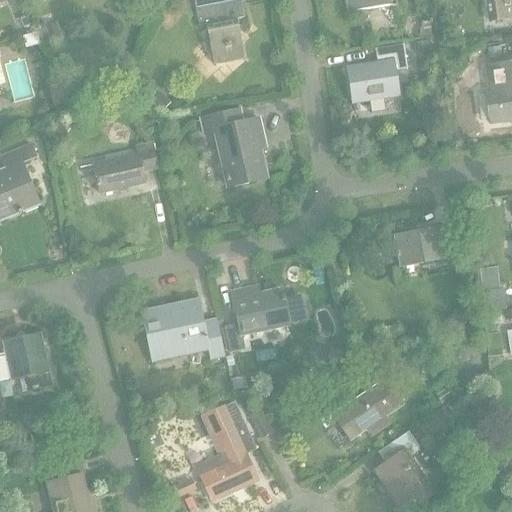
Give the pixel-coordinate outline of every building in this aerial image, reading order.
[(241,3),(228,5),(227,0),(194,0),(200,28),(206,27),(214,66),(244,60),(237,19),(244,18),(241,3)] [(385,8),(385,9),(397,7),(396,0),(348,0),(351,13),(385,8)] [(511,0),(486,0),(489,21),(511,18),(511,0)] [(411,57),(410,57),(408,45),(375,51),(377,64),(347,69),(353,104),(398,97),(394,73),(407,71),(407,70),(413,69),(411,57)] [(511,64),(488,68),(491,91),(486,92),(490,123),(501,122),(511,120),(511,64)] [(257,118),(243,122),(240,109),(200,118),(204,136),(215,133),(228,188),(265,180),(256,140),(262,138),(257,118)] [(93,164),(99,194),(144,184),(142,173),(157,169),(151,144),(135,147),(137,155),(93,164)] [(0,170),(0,219),(38,204),(21,163),(36,157),(31,145),(0,157),(5,169),(0,170)] [(454,240),(442,243),(439,228),(394,236),(400,267),(457,256),(454,240)] [(280,290),(247,297),(245,289),(230,292),(237,324),(223,327),(229,353),(244,350),(241,335),(307,321),(301,294),(282,299),(280,290)] [(216,319),(202,322),(197,299),(178,303),(179,307),(141,316),(150,356),(184,349),(186,356),(207,351),(209,360),(224,357),(216,319)] [(25,392),(51,386),(39,333),(0,341),(9,381),(22,378),(25,392)] [(390,423),(385,416),(402,404),(385,379),(332,415),(329,411),(317,419),(324,429),(336,421),(350,440),(365,430),(370,437),(390,423)] [(207,409),(211,424),(237,417),(233,403),(207,409)] [(246,409),(260,439),(273,432),(258,403),(246,409)] [(420,450),(417,447),(454,421),(444,407),(431,415),(434,419),(410,436),(407,432),(376,453),(384,465),(375,471),(402,511),(412,504),(415,508),(434,494),(409,458),(420,450)] [(211,501),(256,481),(231,425),(210,435),(221,458),(224,456),(228,463),(200,476),(211,501)] [(86,495),(83,496),(78,477),(84,475),(79,456),(56,461),(61,480),(47,483),(53,511),(95,511),(95,510),(90,511),(86,495)]
